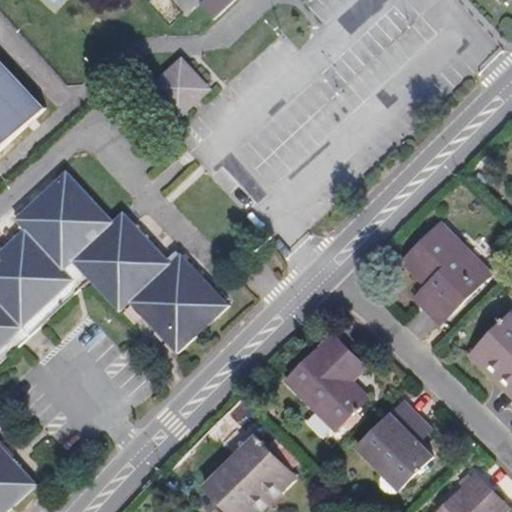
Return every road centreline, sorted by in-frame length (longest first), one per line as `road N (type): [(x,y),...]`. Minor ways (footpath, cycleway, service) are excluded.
road 1 (residential): [(88,511),(328,272)]
road 2 (residential): [(328,272),(511,87)]
road 3 (residential): [(328,272),(511,452)]
